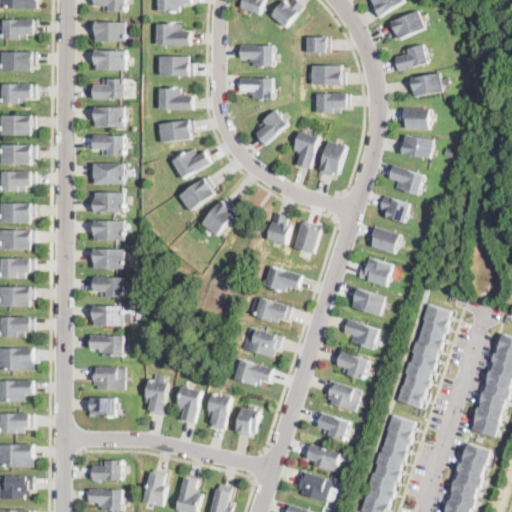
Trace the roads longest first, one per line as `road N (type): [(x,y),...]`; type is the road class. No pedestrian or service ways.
road 1 (residential): [(340,0),(372,61),(375,144),(259,511)]
road 2 (residential): [(66,0),(62,511)]
road 3 (residential): [(354,209),(290,188),(235,145),(219,106),(221,0)]
road 4 (residential): [(487,305),(421,511)]
road 5 (residential): [(273,468),(155,441),(63,437)]
